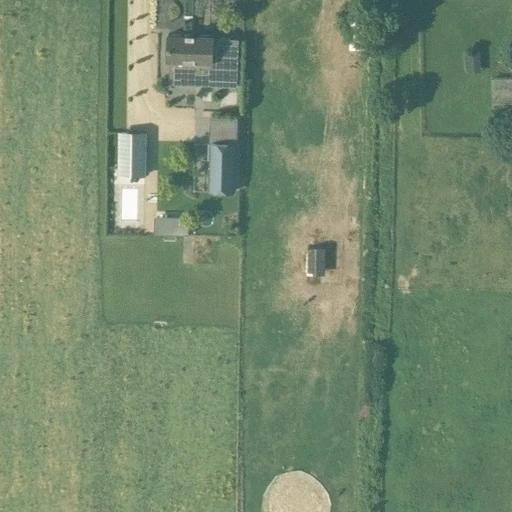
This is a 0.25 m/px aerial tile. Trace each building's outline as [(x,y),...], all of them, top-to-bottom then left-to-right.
[(168,33),(167,60),(170,61),(169,82),(236,84),(237,38),(213,37),(213,35),(168,33)] [(147,131),(119,131),(118,174),(146,175),(147,131)] [(234,191),(235,143),(211,143),(210,191),(234,191)] [(153,214),(152,231),(184,232),(185,215),(153,214)] [(322,272),(322,247),(308,246),(307,272),(322,272)]
